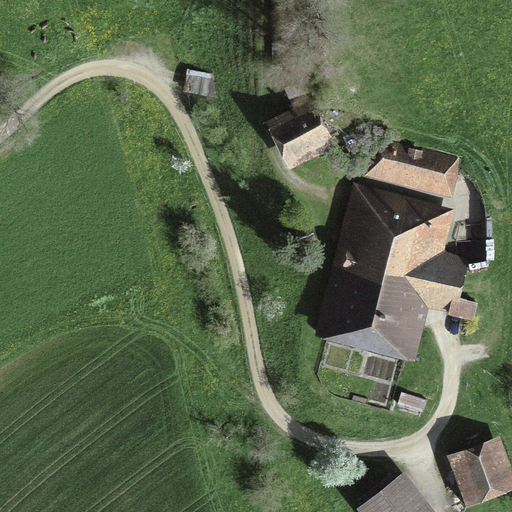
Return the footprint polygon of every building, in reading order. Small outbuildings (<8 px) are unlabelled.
[(187,91),(219,98),(224,75),(192,69),(187,91)] [(293,154),(326,138),(312,109),(319,106),(312,93),(292,103),(298,116),(279,125),(293,154)] [(450,161),(382,144),(376,167),(444,185),(450,161)] [(365,201),(335,321),(403,339),(413,300),(473,315),(476,301),(456,296),(464,263),(426,253),(434,218),(365,201)] [(398,403),(422,411),(426,398),(402,391),(398,403)] [(486,443),(447,458),(466,505),(484,497),(480,486),(500,478),(486,443)] [(419,511),(395,479),(363,504),(369,511),(419,511)]
